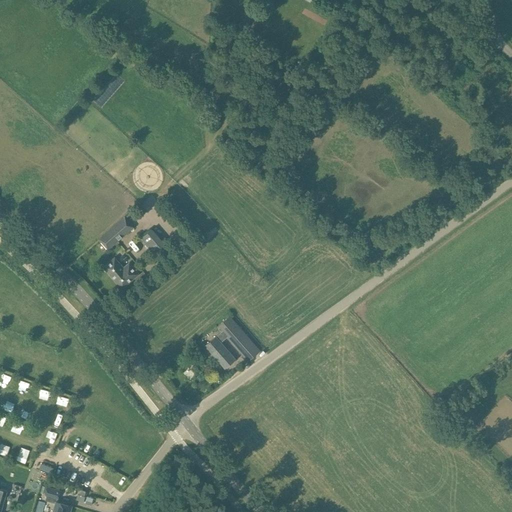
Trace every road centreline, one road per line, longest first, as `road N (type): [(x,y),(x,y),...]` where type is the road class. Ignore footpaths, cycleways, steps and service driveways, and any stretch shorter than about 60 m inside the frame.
road 1 (unclassified): [(186,422),(511,185)]
road 2 (tertiary): [(186,422),(69,282),(0,218)]
road 3 (unclassified): [(174,179),(212,145),(202,104),(125,52),(144,0)]
